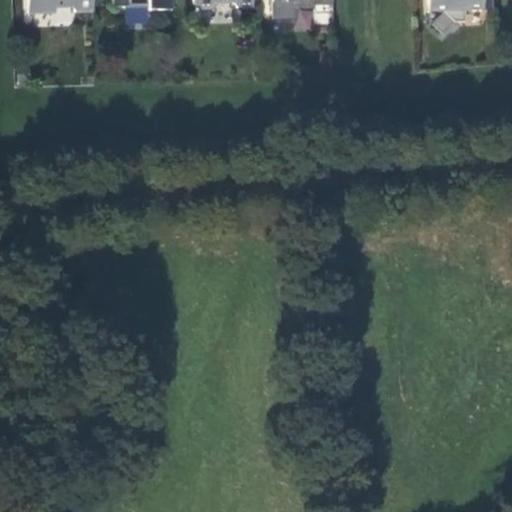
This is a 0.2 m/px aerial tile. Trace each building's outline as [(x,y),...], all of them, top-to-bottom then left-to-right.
[(92,11),(91,0),(27,0),(28,12),(54,12),(54,7),(68,7),(74,12),(92,11)] [(171,9),(171,0),(108,0),(109,7),(124,6),(127,4),(147,3),(146,9),(171,9)] [(251,7),(250,0),(192,0),(193,2),(198,8),(209,8),(215,2),(232,2),(237,7),(251,7)] [(330,3),(330,0),(271,0),(272,1),(292,1),(293,8),(312,7),(312,3),(330,3)] [(490,4),(489,0),(424,0),(426,13),(440,12),(452,24),(462,24),(461,13),(479,12),(478,4),(490,4)]
